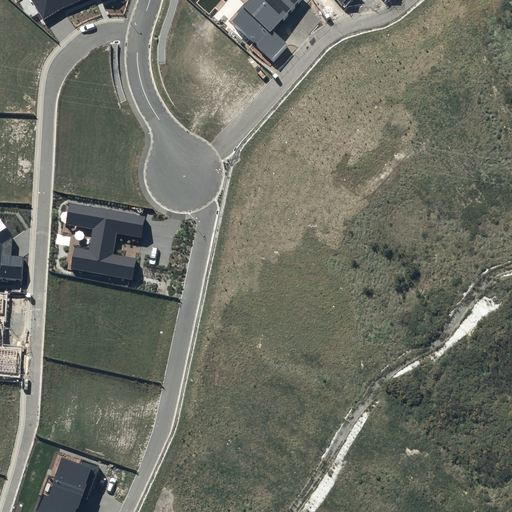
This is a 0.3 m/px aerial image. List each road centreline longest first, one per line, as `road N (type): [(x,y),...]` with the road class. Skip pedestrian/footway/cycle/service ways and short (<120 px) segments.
road 1 (residential): [(4,511),(30,414),(50,85),(79,41),(110,29),(138,31)]
road 2 (residential): [(138,31),(143,93),(184,177)]
